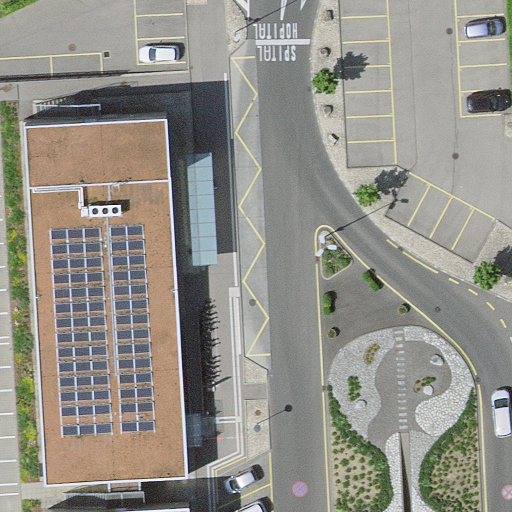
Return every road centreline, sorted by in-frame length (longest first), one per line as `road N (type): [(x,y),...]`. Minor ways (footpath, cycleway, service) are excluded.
road 1 (unknown): [(0,230),(180,207),(291,146)]
road 2 (unknown): [(450,148),(483,270),(511,303)]
